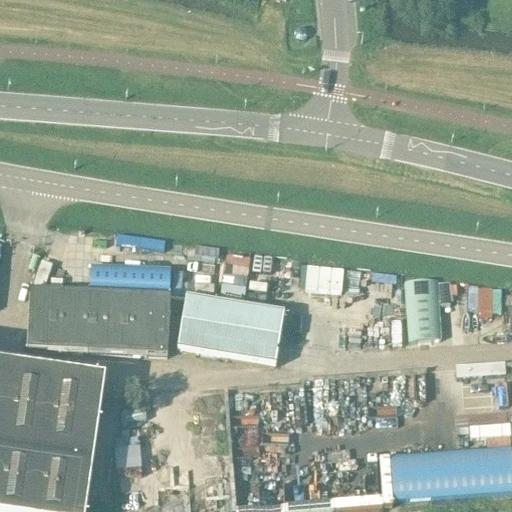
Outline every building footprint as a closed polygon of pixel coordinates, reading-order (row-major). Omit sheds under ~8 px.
[(307,270),(304,294),(318,296),(340,298),(342,274),(323,272),(307,270)] [(88,293),(168,297),(169,275),(129,272),(89,271),(88,293)] [(438,319),(436,289),(435,288),(431,288),(404,290),(406,321),(408,347),(439,344),(438,319)] [(478,313),(479,289),(447,288),(446,312),(478,313)] [(169,301),(29,295),(26,355),(166,362),(169,301)] [(177,355),(274,371),(283,318),(216,307),(185,302),(177,355)] [(480,381),(504,379),(504,367),(481,368),(455,370),(455,383),(480,381)] [(84,511),(103,386),(0,370),(0,511),(84,511)] [(508,429),(469,432),(469,443),(509,440),(508,429)] [(141,470),(140,441),(116,441),(116,471),(141,470)] [(511,497),(511,485),(510,454),(451,457),(389,462),(392,506),(457,501),(511,497)]
